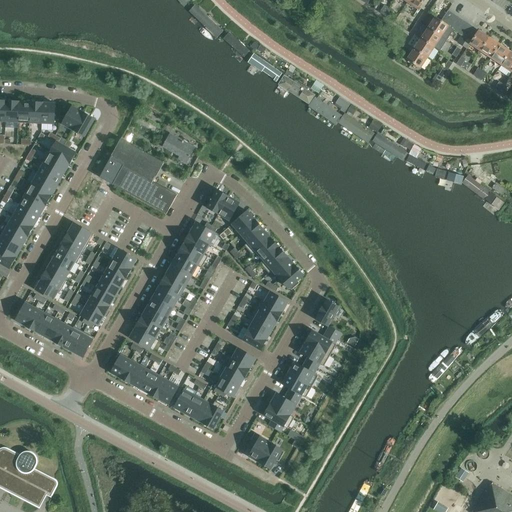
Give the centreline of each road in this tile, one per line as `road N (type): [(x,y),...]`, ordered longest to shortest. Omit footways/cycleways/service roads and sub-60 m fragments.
road 1 (residential): [(86,377),(208,172),(231,183),(320,281),(224,449)]
road 2 (residential): [(0,317),(110,111),(63,95),(0,90)]
road 3 (unclassified): [(511,341),(448,403),(382,511)]
road 4 (residential): [(224,449),(86,377)]
